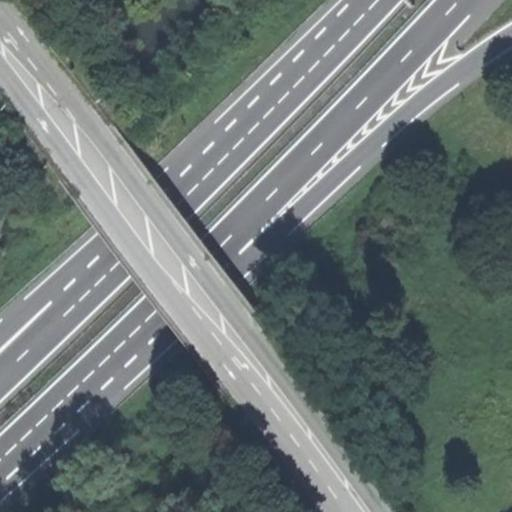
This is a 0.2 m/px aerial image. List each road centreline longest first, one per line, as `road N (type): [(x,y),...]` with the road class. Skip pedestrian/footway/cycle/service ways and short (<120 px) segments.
road 1 (tertiary): [(361,511),(0,33)]
road 2 (motorway): [(363,0),(62,315)]
road 3 (motorway): [(224,242),(275,231),(452,74),(511,36)]
road 4 (motorway): [(224,242),(457,0)]
road 5 (motorway): [(0,456),(224,242)]
